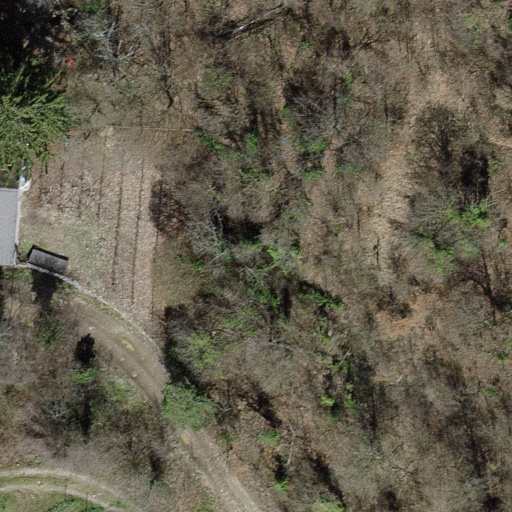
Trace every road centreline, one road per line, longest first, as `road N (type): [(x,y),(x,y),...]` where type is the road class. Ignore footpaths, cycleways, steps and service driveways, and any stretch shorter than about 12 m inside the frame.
road 1 (track): [(249,511),(96,330),(0,308)]
road 2 (track): [(0,482),(89,482),(124,511)]
